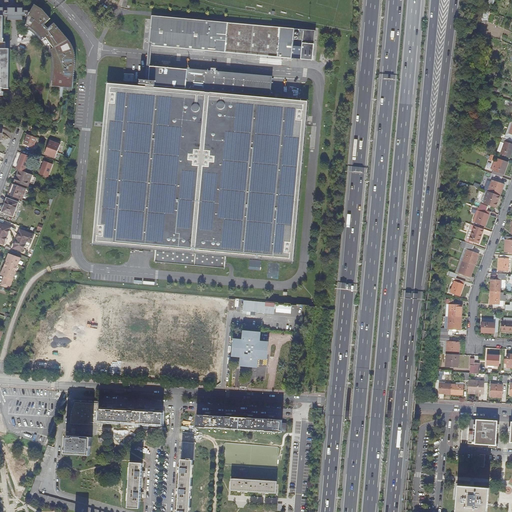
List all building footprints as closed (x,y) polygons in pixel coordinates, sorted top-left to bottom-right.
[(53,85),(73,87),(76,60),(75,51),(73,46),(70,41),(55,23),(48,29),(44,25),(51,19),(42,10),(35,5),(30,12),(30,13),(29,14),(29,15),(28,16),(26,24),(25,26),(28,28),(29,26),(32,28),(34,30),(37,32),(39,34),(41,37),(43,39),(46,36),(54,47),(51,49),(52,51),(53,54),(54,57),(54,59),(54,62),(54,66),(53,85)] [(0,15),(8,16),(7,20),(16,20),(23,20),(23,16),(28,16),(29,15),(29,14),(30,13),(23,13),(23,8),(17,8),(17,13),(15,13),(15,8),(10,8),(8,8),(8,13),(3,12),(3,8),(0,8),(0,15)] [(155,262),(224,268),(226,253),(290,258),(306,100),(264,96),(264,90),(270,91),(272,72),(147,61),(146,76),(139,75),(139,80),(145,80),(145,85),(110,82),(97,240),(156,246),(155,262)] [(37,139),(27,135),(24,144),(34,147),(37,139)] [(511,156),(511,152),(511,141),(505,139),(503,138),(502,141),(505,142),(501,153),(511,156)] [(45,154),(56,158),(60,144),(50,141),(45,154)] [(19,170),(25,172),(30,159),(21,156),(16,169),(19,170)] [(508,162),(499,159),(495,171),(504,174),(508,162)] [(39,174),(48,177),(53,164),(44,161),(39,174)] [(25,172),(19,170),(19,172),(18,172),(15,182),(24,185),(24,184),(28,186),(29,183),(32,176),(32,175),(25,172)] [(493,180),(488,192),(500,196),(505,184),(493,180)] [(12,184),(11,189),(12,189),(9,196),(21,200),(23,193),(25,188),(12,184)] [(500,196),(488,192),(486,197),(484,202),(496,207),(500,196)] [(7,198),(3,208),(6,208),(4,213),(14,217),(19,203),(7,198)] [(485,226),(490,212),(487,210),(479,208),(478,207),(477,210),(480,211),(476,222),(485,226)] [(11,228),(0,223),(0,243),(4,245),(11,228)] [(484,229),(475,226),(470,240),(479,243),(484,229)] [(20,230),(13,248),(23,252),(27,242),(31,243),(34,235),(20,230)] [(467,249),(463,261),(475,265),(479,253),(472,251),(474,245),(467,242),(465,248),(467,249)] [(6,261),(4,268),(1,275),(5,276),(1,286),(9,289),(13,280),(16,272),(18,265),(21,258),(9,254),(6,261)] [(511,258),(511,255),(500,255),(500,258),(499,258),(498,270),(508,270),(509,258),(511,258)] [(475,265),(463,261),(459,272),(471,276),(475,265)] [(506,280),(506,274),(499,273),(498,279),(491,279),(490,291),(500,292),(501,280),(506,280)] [(465,282),(453,277),(452,280),(455,280),(451,292),(460,296),(465,282)] [(500,304),(500,292),(490,291),(490,304),(500,304)] [(237,299),(230,299),(228,310),(236,311),(237,299)] [(243,311),(275,313),(275,302),(244,300),(243,311)] [(450,304),(449,316),(461,317),(462,305),(450,304)] [(494,315),(494,320),(494,323),(483,322),(482,332),(498,333),(499,315),(494,315)] [(442,334),(448,335),(449,328),(457,329),(460,329),(461,317),(449,316),(448,328),(442,328),(442,334)] [(511,331),(511,321),(502,321),(501,331),(511,331)] [(260,335),(243,333),(242,341),(234,341),(233,357),(237,357),(236,366),(257,367),(257,359),(266,360),(267,344),(259,343),(260,335)] [(446,353),(459,354),(460,342),(449,341),(447,341),(446,353)] [(459,354),(446,353),(445,366),(458,366),(459,354)] [(500,356),(487,355),(487,365),(499,365),(500,356)] [(488,374),(485,374),(485,381),(472,380),(471,392),(484,393),(485,383),(488,383),(488,374)] [(451,394),(451,384),(439,383),(438,393),(451,394)] [(503,384),(491,383),(490,396),(503,397),(503,384)] [(451,384),(451,394),(463,394),(464,385),(451,384)] [(107,410),(99,410),(99,404),(86,403),(75,402),(74,402),(71,412),(70,425),(101,427),(102,421),(161,425),(162,413),(154,413),(154,410),(151,410),(149,410),(149,412),(133,412),(133,409),(130,409),(128,409),(128,411),(112,410),(112,408),(109,408),(107,407),(107,410)] [(204,415),(196,415),(195,427),(281,431),(282,420),(274,419),(274,417),(271,417),(268,417),(268,419),(252,418),(252,416),(249,415),(247,415),(247,418),(231,417),(231,414),(228,414),(225,414),(225,417),(209,416),(209,413),(207,413),(204,413),(204,415)] [(474,445),(476,420),(469,420),(469,425),(467,444),(474,445)] [(476,420),(474,445),(495,446),(497,422),(476,420)] [(411,429),(411,432),(410,433),(403,511),(410,511),(418,430),(414,429),(411,429)] [(92,439),(66,437),(65,454),(91,456),(92,439)] [(176,494),(178,494),(178,510),(175,510),(175,511),(189,511),(192,460),(193,460),(194,443),(181,442),(180,468),(178,468),(177,470),(177,473),(180,473),(179,489),(176,489),(176,491),(176,494)] [(103,511),(39,494),(37,491),(53,448),(48,445),(28,498),(79,511),(103,511)] [(143,464),(131,463),(128,508),(140,509),(141,499),(143,499),(143,496),(143,494),(141,493),(142,477),(144,477),(145,475),(145,473),(142,472),(143,464)] [(276,481),(231,479),(230,490),(241,491),(241,494),(244,494),(244,491),(262,492),(262,495),(265,495),(265,492),(276,493),(276,481)] [(472,486),(458,485),(457,500),(456,511),(462,511),(486,511),(487,506),(487,505),(487,504),(488,487),(474,486),(472,486)]
